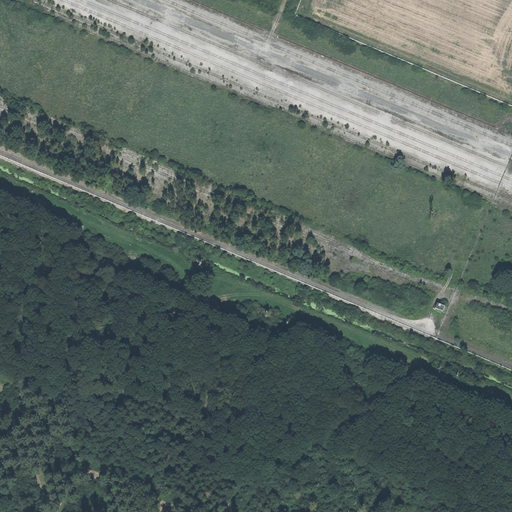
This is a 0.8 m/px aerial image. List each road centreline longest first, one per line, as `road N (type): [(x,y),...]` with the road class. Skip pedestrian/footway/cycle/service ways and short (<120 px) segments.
road 1 (track): [(511,365),(0,148)]
road 2 (track): [(511,102),(306,15),(306,0)]
